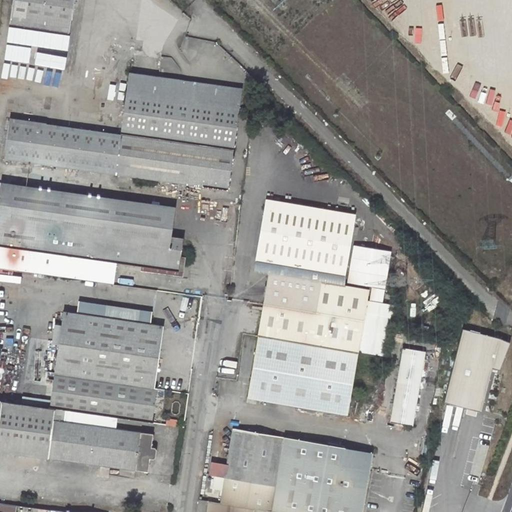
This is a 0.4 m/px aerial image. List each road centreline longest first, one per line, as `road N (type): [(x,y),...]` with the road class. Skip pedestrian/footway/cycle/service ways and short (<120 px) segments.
road 1 (unknown): [(206,358),(234,287),(253,196),(268,174),(318,186),(370,215),(456,329)]
road 2 (residential): [(183,511),(215,302)]
